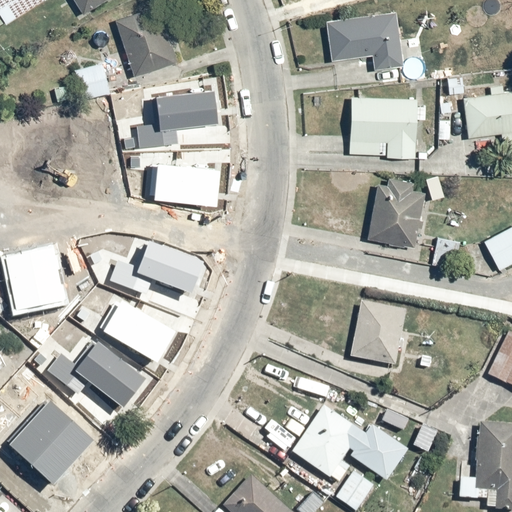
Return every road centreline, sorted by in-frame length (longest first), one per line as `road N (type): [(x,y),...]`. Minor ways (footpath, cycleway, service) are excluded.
road 1 (residential): [(254,249),(238,310),(187,404),(94,511)]
road 2 (residential): [(0,219),(118,214),(254,249)]
road 3 (residential): [(242,0),(262,95),(263,208),(254,249)]
